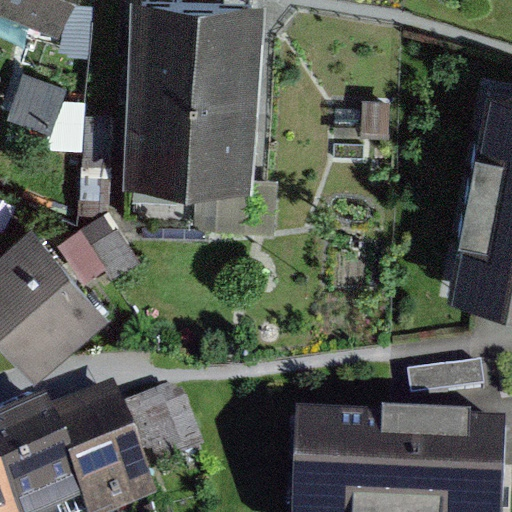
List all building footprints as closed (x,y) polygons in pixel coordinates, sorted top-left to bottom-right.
[(71,0),(0,0),(0,47),(46,65),(71,0)] [(253,191),(263,2),(229,0),(133,0),(124,185),(253,191)] [(511,99),(492,95),(453,294),(511,305),(511,99)] [(407,145),(382,112),(347,139),(373,172),(407,145)] [(94,298),(27,202),(0,220),(0,328),(17,352),(94,298)] [(153,511),(119,401),(0,437),(0,511),(153,511)] [(500,511),(503,437),(301,429),(297,511),(500,511)]
